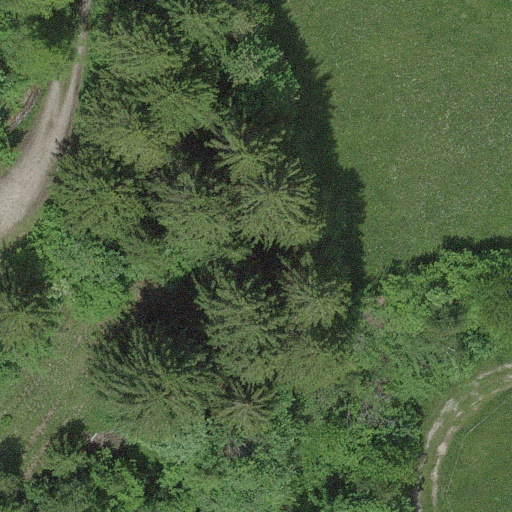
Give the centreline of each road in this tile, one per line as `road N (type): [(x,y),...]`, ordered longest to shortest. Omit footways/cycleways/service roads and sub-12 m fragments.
road 1 (track): [(101,0),(30,230),(0,271)]
road 2 (track): [(511,361),(425,402),(413,455),(415,511)]
